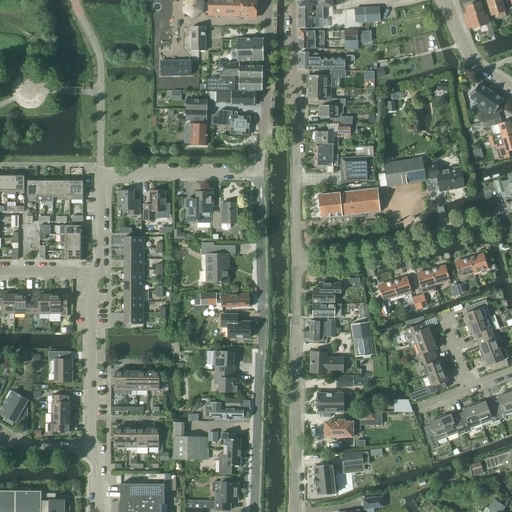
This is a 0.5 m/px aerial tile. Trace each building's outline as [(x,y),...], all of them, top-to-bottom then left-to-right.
[(183,0),(183,1),(182,13),(193,20),(204,14),(204,11),(208,12),(207,16),(224,16),(241,17),(256,17),(256,7),(258,7),(258,1),(256,1),(256,0),(207,0),(208,4),(204,4),(204,1),(201,0),(183,0)] [(506,17),(504,12),(504,11),(500,0),(486,0),(487,0),(492,15),(497,14),(499,19),(506,17)] [(487,15),(483,16),(479,2),(466,6),(468,12),(463,14),(468,28),(473,27),(473,28),(485,25),(486,24),(486,23),(489,22),(487,15)] [(317,7),(298,7),(298,8),(298,29),(312,29),(320,29),(320,20),(323,20),(323,8),(323,7),(317,7)] [(379,7),(354,9),(355,23),(380,22),(379,7)] [(205,26),(192,27),(192,51),(206,51),(205,26)] [(315,32),(298,32),(298,41),(323,41),(324,41),(324,31),(315,32)] [(347,31),(344,31),(344,32),(344,42),(347,42),(352,42),(357,42),(357,41),(357,31),(347,31)] [(369,32),(361,34),(363,43),(371,42),(369,32)] [(264,39),(237,39),(238,61),(264,61),(264,39)] [(323,41),(298,41),(298,49),(309,49),(315,49),(318,49),(322,49),(323,41)] [(310,53),(299,53),(299,64),(299,68),(299,70),(309,70),(310,70),(310,71),(331,71),(344,72),(344,71),(345,70),(344,61),(354,61),(354,58),(352,56),(346,56),(344,58),(321,59),(321,61),(318,61),(317,61),(317,54),(316,54),(310,54),(310,53)] [(190,61),(160,62),(160,76),(190,76),(190,61)] [(219,79),(207,79),(207,90),(208,90),(235,91),(235,77),(239,77),(239,91),(257,91),(262,91),(263,91),(263,67),(239,67),(239,64),(219,64),(219,79)] [(309,76),(309,88),(327,89),(327,88),(331,88),(331,78),(330,78),(330,77),(327,77),(309,76)] [(488,89),(488,90),(479,84),(474,92),(472,92),(469,96),(471,97),(470,98),(484,107),(481,111),(483,117),(481,118),(482,123),(483,123),(495,120),(501,118),(499,112),(496,111),(503,100),(495,94),(488,89)] [(309,88),(309,101),(324,101),(324,106),(330,106),(338,106),(338,107),(343,107),(345,107),(345,100),(331,100),(331,88),(327,88),(327,89),(309,88)] [(216,92),(216,103),(227,103),(231,105),(240,105),(241,104),(244,104),(243,106),(255,106),(255,95),(257,95),(257,91),(239,91),(236,91),(236,92),(232,92),(216,92)] [(186,100),(186,110),(193,110),(193,111),(207,111),(208,100),(193,100),(186,100)] [(324,106),(320,106),(320,119),(330,119),(330,124),(352,124),(357,124),(357,121),(352,121),(352,118),(341,118),(341,114),(343,114),(343,107),(338,107),(338,106),(330,106),(324,106)] [(186,110),(185,121),(207,122),(207,111),(193,111),(193,110),(186,110)] [(212,116),(211,124),(224,126),(231,126),(230,134),(249,135),(250,117),(232,115),(232,111),(220,110),(212,116)] [(511,127),(510,121),(496,125),(495,120),(483,123),(484,128),(498,125),(501,132),(495,134),(495,135),(489,137),(490,141),(493,140),(493,141),(496,141),(496,140),(502,138),(511,135),(511,127)] [(191,139),(191,144),(207,145),(207,140),(208,124),(192,124),(191,139)] [(315,132),(315,144),(333,144),(333,147),(338,147),(338,138),(349,138),(350,134),(356,134),(357,125),(339,124),(330,124),(329,124),(329,132),(315,132)] [(511,150),(511,151),(511,150),(511,135),(502,138),(496,140),(496,141),(493,141),(493,140),(490,141),(491,147),(498,145),(500,153),(498,154),(499,160),(511,157),(511,150)] [(315,144),(314,158),(327,157),(327,155),(333,154),(333,145),(315,144)] [(356,157),(374,157),(374,146),(365,147),(365,146),(356,147),(356,152),(356,157)] [(314,158),(314,167),(336,167),(338,167),(338,155),(332,155),(333,154),(327,155),(327,157),(314,158)] [(356,158),(341,158),(341,166),(341,182),(374,181),(374,157),(356,157),(356,158)] [(387,187),(425,181),(422,158),(383,164),(387,187)] [(460,168),(438,172),(436,162),(427,163),(429,180),(437,179),(440,192),(463,188),(460,168)] [(15,192),(15,174),(7,174),(7,192),(7,195),(15,195),(15,192)] [(15,174),(15,192),(24,192),(24,174),(15,174)] [(511,175),(508,177),(509,180),(502,182),(502,181),(495,183),(498,193),(511,189),(511,175)] [(36,179),(27,179),(27,197),(36,197),(36,179)] [(44,179),(36,179),(36,197),(36,202),(44,202),(44,179)] [(53,179),(44,179),(44,202),(53,202),(53,197),(53,179)] [(61,179),(53,179),(53,197),(61,197),(61,179)] [(61,197),(61,201),(70,201),(70,200),(70,179),(61,179),(61,197)] [(83,179),(70,179),(70,200),(83,200),(83,179)] [(321,218),(379,211),(377,188),(318,195),(321,218)] [(133,203),(133,191),(117,191),(117,204),(122,204),(122,210),(131,210),(131,215),(139,215),(139,203),(133,203)] [(150,205),(143,205),(143,221),(155,221),(155,218),(169,219),(169,210),(169,204),(165,204),(165,191),(150,191),(150,205)] [(197,199),(187,199),(187,206),(187,221),(197,221),(198,221),(199,223),(209,223),(212,221),(212,211),(212,193),(197,192),(197,199)] [(212,211),(212,221),(212,228),(222,228),(224,230),(228,230),(230,228),(230,224),(237,224),(237,204),(221,204),(221,211),(212,211)] [(82,235),(82,226),(60,226),(60,235),(82,235)] [(174,230),(174,240),(185,240),(185,234),(180,234),(179,230),(174,230)] [(82,243),(82,235),(60,235),(60,243),(64,243),(82,243)] [(143,248),(144,237),(124,237),(124,248),(143,248)] [(82,252),(82,243),(64,243),(64,251),(64,252),(82,252)] [(235,245),(213,245),(213,243),(201,243),(201,255),(205,255),(205,282),(229,282),(229,255),(235,255),(235,245)] [(143,259),(143,248),(124,248),(124,259),(143,259)] [(64,252),(64,251),(61,251),(61,260),(82,260),(82,252),(64,252)] [(474,273),(487,269),(483,254),(469,258),(474,273)] [(459,277),(474,273),(469,258),(455,262),(459,277)] [(143,270),(143,259),(124,259),(124,270),(143,270)] [(431,270),(435,285),(449,281),(445,266),(431,270)] [(143,281),(143,270),(124,270),(124,281),(143,281)] [(435,285),(431,270),(417,274),(422,293),(427,291),(428,294),(437,291),(435,285)] [(397,296),(411,292),(406,277),(393,281),(397,296)] [(143,291),(143,281),(124,281),(124,291),(143,291)] [(388,299),(397,296),(393,281),(379,285),(383,300),(384,303),(378,304),(382,316),(387,314),(385,307),(390,306),(388,299)] [(340,292),(340,284),(320,283),(320,289),(313,289),(313,302),(334,302),(334,292),(340,292)] [(0,317),(3,318),(3,314),(15,314),(15,295),(10,295),(10,292),(0,291),(0,317)] [(143,302),(143,291),(124,291),(124,302),(143,302)] [(20,295),(15,295),(15,314),(32,314),(32,292),(19,292),(20,295)] [(45,292),(32,292),(32,314),(49,314),(49,295),(45,295),(45,292)] [(54,295),(49,295),(49,314),(61,314),(61,316),(67,316),(67,305),(67,292),(54,292),(54,295)] [(249,305),(248,294),(221,295),(215,295),(215,293),(200,293),(200,295),(193,295),(194,306),(201,306),(216,305),(216,304),(222,303),(222,306),(249,305)] [(418,296),(421,308),(422,308),(421,307),(427,305),(424,295),(418,296)] [(416,310),(421,308),(418,296),(412,298),(416,310)] [(466,319),(464,320),(466,326),(490,317),(486,306),(487,306),(485,300),(481,302),(465,308),(467,313),(464,314),(466,319)] [(143,313),(143,302),(124,302),(124,313),(143,313)] [(341,304),(328,304),(312,304),(312,317),(341,317),(341,304)] [(360,319),(368,318),(366,305),(359,306),(360,319)] [(143,324),(143,313),(124,313),(124,324),(143,324)] [(237,322),(237,315),(221,315),(220,327),(227,327),(227,338),(249,338),(249,337),(251,335),(251,331),(249,329),(250,322),(237,322)] [(490,317),(466,326),(468,331),(470,330),(472,335),(475,334),(477,340),(479,339),(496,333),(490,317)] [(326,324),(335,325),(335,321),(326,320),(326,322),(309,321),(309,332),(324,332),(324,326),(326,327),(326,324)] [(415,344),(434,337),(432,332),(430,333),(428,328),(426,329),(423,323),(407,329),(408,333),(403,335),(406,342),(411,345),(412,346),(415,345),(415,344)] [(335,338),(335,325),(326,324),(326,327),(324,326),(324,332),(309,332),(308,341),(323,341),(323,337),(327,337),(327,338),(335,338)] [(373,354),(369,328),(362,329),(362,324),(351,325),(355,357),(373,354)] [(479,339),(477,340),(481,351),(479,352),(481,357),(500,350),(496,340),(498,339),(496,333),(479,339)] [(419,361),(435,355),(433,350),(436,349),(434,344),(436,343),(434,337),(415,344),(415,345),(419,354),(417,355),(419,361)] [(500,350),(481,357),(483,362),(485,362),(487,367),(489,366),(491,372),(508,365),(506,360),(508,359),(504,349),(500,350)] [(206,351),(206,365),(213,366),(216,366),(215,372),(230,373),(231,367),(233,367),(233,353),(213,352),(206,351)] [(62,360),(62,352),(48,352),(48,360),(54,360),(54,382),(72,382),(72,360),(62,360)] [(326,358),(326,353),(311,353),(311,373),(326,373),(326,372),(343,372),(343,358),(326,358)] [(427,377),(446,370),(444,364),(442,365),(440,360),(438,361),(435,355),(419,361),(421,368),(424,367),(427,377)] [(115,378),(112,378),(112,385),(115,385),(115,391),(115,395),(126,395),(126,391),(126,368),(121,368),(121,372),(115,372),(115,378)] [(131,368),(126,368),(126,391),(126,395),(130,395),(130,391),(137,391),(137,372),(131,372),(131,368)] [(142,372),(137,372),(137,391),(148,391),(148,368),(142,368),(142,372)] [(153,368),(148,368),(148,391),(159,391),(159,372),(153,372),(153,368)] [(446,370),(427,377),(431,387),(429,387),(431,394),(447,388),(445,382),(448,381),(446,376),(448,375),(446,370)] [(215,372),(215,378),(220,379),(219,392),(239,393),(240,379),(230,379),(230,373),(215,372)] [(335,377),(336,388),(354,387),(353,375),(335,377)] [(12,392),(9,390),(5,397),(8,399),(0,412),(15,421),(18,415),(20,415),(20,418),(27,418),(27,400),(27,399),(27,395),(24,393),(21,394),(20,395),(20,394),(19,396),(12,392)] [(505,415),(511,412),(511,400),(508,391),(502,393),(503,395),(498,397),(499,399),(493,401),(500,420),(506,417),(505,415)] [(343,394),(342,392),(338,392),(336,394),(316,394),(316,413),(343,413),(343,394)] [(72,408),(72,396),(52,396),(52,414),(69,414),(69,408),(72,408)] [(485,401),(480,403),(480,401),(474,404),(481,424),(492,420),(493,422),(500,420),(493,401),(486,404),(485,401)] [(243,419),(243,409),(222,409),(222,404),(210,403),(210,409),(210,418),(221,418),(221,419),(231,420),(231,419),(243,419)] [(471,428),(481,424),(474,404),(468,406),(468,408),(463,410),(464,412),(458,414),(465,433),(472,430),(471,428)] [(356,412),(356,420),(374,420),(374,421),(374,425),(381,425),(381,412),(375,412),(356,412)] [(69,419),(69,414),(52,414),(51,424),(49,424),(49,434),(53,435),(55,435),(60,435),(60,432),(71,432),(72,419),(69,419)] [(451,414),(446,416),(445,414),(439,416),(447,437),(457,433),(458,435),(465,433),(458,414),(452,417),(451,414)] [(436,441),(447,437),(439,416),(433,419),(434,421),(429,423),(430,425),(423,427),(431,448),(438,445),(436,441)] [(325,429),(324,429),(324,435),(325,435),(325,437),(335,437),(335,441),(344,441),(344,437),(354,436),(354,429),(357,429),(357,425),(352,425),(352,422),(344,422),(344,421),(335,421),(335,423),(325,423),(325,429)] [(126,448),(126,425),(121,425),(121,429),(115,429),(115,448),(126,448)] [(131,429),(131,425),(126,425),(126,448),(136,448),(137,429),(131,429)] [(147,448),(147,425),(142,425),(142,429),(137,429),(136,448),(147,448)] [(152,429),(152,425),(147,425),(147,448),(158,448),(158,429),(152,429)] [(224,450),(240,450),(240,439),(232,439),(233,433),(221,433),(221,440),(224,440),(224,450)] [(201,438),(184,438),(173,437),(172,459),(207,459),(207,452),(201,452),(201,438)] [(240,465),(240,450),(224,450),(224,454),(219,454),(218,474),(231,475),(231,465),(240,465)] [(367,452),(341,455),(343,467),(367,465),(369,464),(367,452)] [(332,465),(314,467),(315,477),(314,477),(315,486),(316,486),(317,496),(335,494),(335,493),(338,492),(337,483),(334,483),(333,476),(332,465)] [(186,508),(185,508),(184,511),(201,511),(201,509),(210,510),(215,510),(224,510),(230,510),(231,502),(238,502),(238,492),(240,491),(240,487),(238,485),(238,483),(234,483),(234,479),(232,478),(222,478),(221,479),(221,492),(216,492),(215,501),(210,501),(186,501),(186,508)] [(120,484),(120,492),(120,499),(120,509),(119,511),(161,511),(161,505),(164,505),(164,484),(145,484),(121,484),(120,484)] [(0,511),(14,511),(15,491),(0,491),(0,511)] [(15,491),(14,511),(40,511),(41,494),(41,492),(15,491)] [(41,494),(40,511),(68,511),(69,511),(69,509),(67,507),(63,507),(63,506),(63,501),(55,501),(56,494),(41,494)] [(365,509),(385,507),(383,497),(363,499),(365,509)] [(500,511),(504,507),(494,500),(487,509),(491,511),(490,511),(500,511)]
